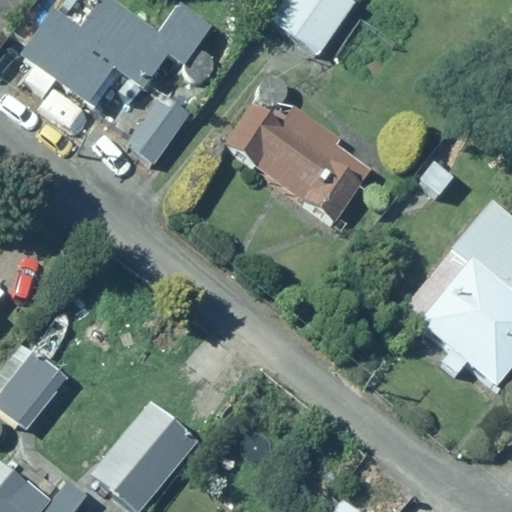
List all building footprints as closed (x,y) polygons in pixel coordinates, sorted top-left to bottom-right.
[(347,0),(286,0),(268,26),(318,62),(358,8),(347,0)] [(51,14),(17,63),(94,116),(119,78),(145,96),(169,60),(183,70),(209,32),(176,10),(156,39),(100,1),(79,33),(51,14)] [(122,147),(150,167),(204,90),(176,71),(144,118),(135,111),(142,102),(123,89),(95,128),(115,142),(124,129),(131,134),(122,147)] [(252,102),(252,103),(220,145),(335,229),(376,174),(339,146),(343,140),(287,99),(287,97),(287,96),(287,94),(287,92),(286,91),(286,89),(285,88),(284,87),(283,85),(282,84),(281,83),(280,82),(279,81),(277,80),(276,80),(274,79),(273,79),(271,78),(270,78),(268,78),(266,78),(265,79),(263,79),(262,80),(260,80),(259,81),(258,82),(256,83),(255,84),(254,86),(253,87),(253,88),(252,90),(251,91),(251,93),(251,94),(251,96),(251,98),(251,99),(251,101),(252,102)] [(382,145),(381,147),(380,155),(381,156),(381,158),(382,160),(382,162),(383,164),(384,166),(386,168),(387,170),(389,171),(390,173),(392,174),(394,175),(396,176),(398,177),(401,178),(403,178),(405,178),(407,178),(410,178),(412,178),(414,177),(416,176),(418,175),(420,174),(422,173),(424,171),(425,170),(427,168),(428,166),(429,164),(430,162),(431,160),(431,158),(432,156),(432,154),(432,151),(432,149),(431,147),(431,145),(430,143),(429,141),(428,139),(427,137),(425,135),(424,133),(422,132),(420,131),(418,129),(416,128),(414,128),(412,127),(410,127),(407,127),(405,127),(403,127),(401,127),(398,128),(396,129),(394,129),(392,131),(391,132),(389,133),(387,135),(386,137),(384,138),(383,140),(382,142),(382,145)] [(511,220),(491,204),(399,315),(447,354),(437,367),(454,380),(463,369),(496,396),(511,376),(511,220)] [(0,367),(1,369),(28,330),(1,312),(0,314),(0,367)] [(35,352),(0,394),(0,411),(26,433),(69,381),(35,352)] [(151,404),(86,478),(124,511),(139,511),(198,445),(151,404)] [(340,504),(333,511),(394,511),(412,493),(362,454),(329,496),(340,504)] [(0,511),(46,511),(57,500),(7,459),(0,468),(0,511)]
